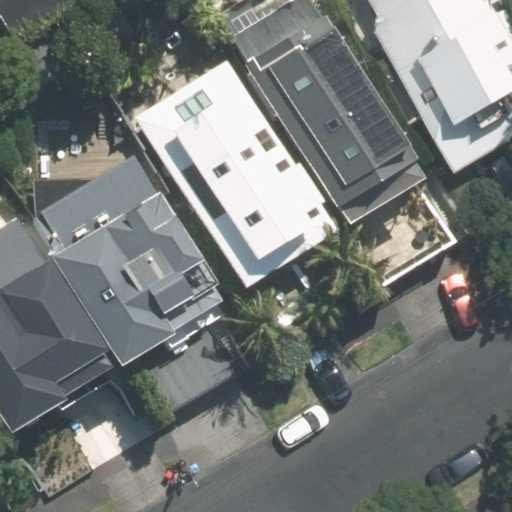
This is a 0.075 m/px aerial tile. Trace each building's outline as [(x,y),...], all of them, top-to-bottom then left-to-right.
[(62,12),(54,0),(0,0),(0,41),(4,48),(62,12)] [(315,33),(295,0),(259,0),(218,26),(246,73),(240,78),(323,217),(329,214),(340,231),(411,189),(400,171),(404,168),(321,29),(315,33)] [(373,0),(385,20),(371,28),(384,48),(373,55),(412,121),(423,114),(458,171),(511,138),(511,87),(510,84),(511,83),(511,8),(507,0),(373,0)] [(238,291),(297,256),(287,240),(317,223),(235,84),(143,138),(225,277),(228,274),(238,291)] [(152,209),(132,173),(100,191),(35,191),(35,229),(56,265),(51,268),(115,374),(217,314),(155,208),(152,209)] [(42,274),(15,230),(0,239),(0,431),(6,440),(105,380),(94,362),(99,359),(45,271),(42,274)]
